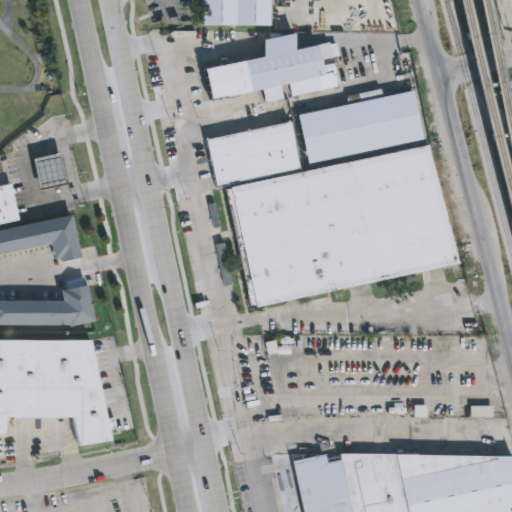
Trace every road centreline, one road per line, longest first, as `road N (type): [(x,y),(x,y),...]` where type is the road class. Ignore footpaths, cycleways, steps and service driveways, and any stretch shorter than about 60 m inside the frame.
road 1 (tertiary): [(511,364),(421,0)]
road 2 (primary): [(202,444),(164,251)]
road 3 (primary): [(123,182),(162,373)]
road 4 (residential): [(0,490),(176,450)]
road 5 (primary): [(148,175),(108,0)]
